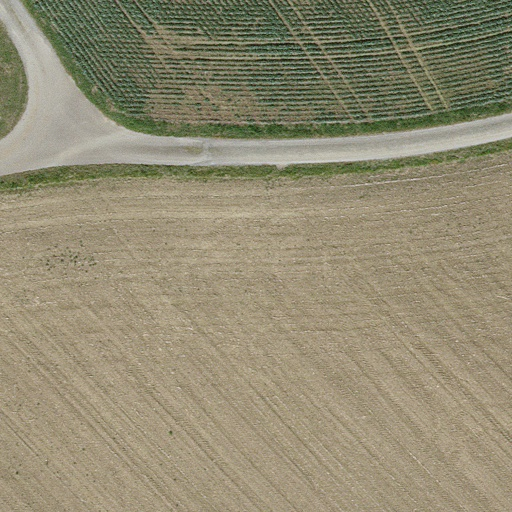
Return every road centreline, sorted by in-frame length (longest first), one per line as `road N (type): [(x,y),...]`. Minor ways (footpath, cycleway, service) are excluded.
road 1 (track): [(68,151),(329,149),(511,122)]
road 2 (track): [(68,151),(47,71),(3,0)]
